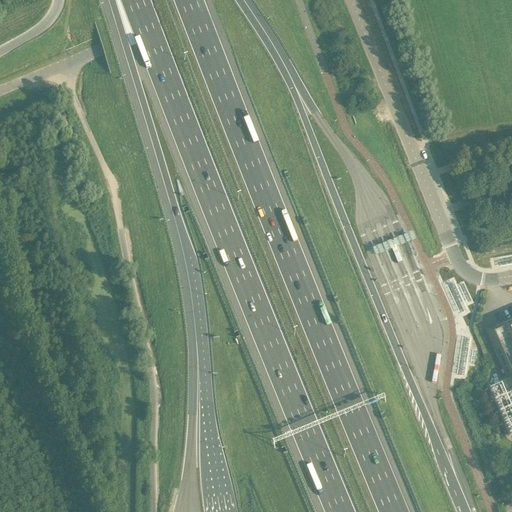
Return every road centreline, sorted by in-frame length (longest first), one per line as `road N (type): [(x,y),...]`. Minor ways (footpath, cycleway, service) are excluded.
road 1 (motorway): [(467,511),(286,75),(241,0)]
road 2 (motorway): [(135,0),(343,511)]
road 3 (motorway): [(394,511),(188,0)]
road 4 (motorway): [(119,0),(193,276),(223,511)]
road 5 (unclassified): [(153,511),(146,351),(110,185),(60,66)]
road 6 (unclassified): [(511,276),(482,279),(459,265),(350,0)]
road 7 (unknown): [(286,75),(364,182),(406,280)]
road 8 (unclassified): [(60,66),(181,0)]
